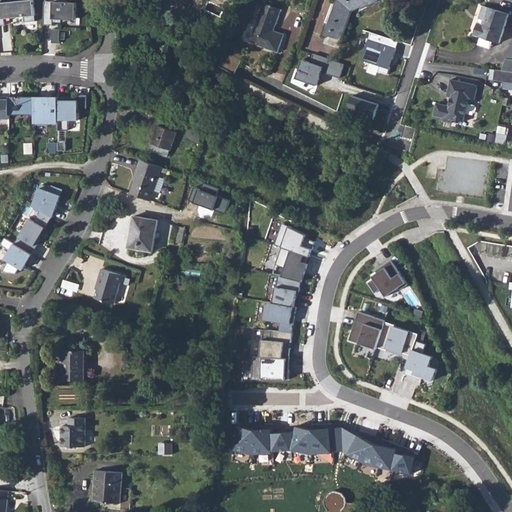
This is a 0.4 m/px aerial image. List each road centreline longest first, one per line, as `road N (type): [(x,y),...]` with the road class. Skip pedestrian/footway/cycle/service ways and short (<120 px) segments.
road 1 (residential): [(38,484),(23,328),(91,196),(110,74)]
road 2 (residential): [(330,386),(318,344),(323,308),(349,251),(414,212),(458,213)]
road 3 (residential): [(511,511),(457,440),(330,386)]
road 4 (residential): [(390,142),(433,0)]
